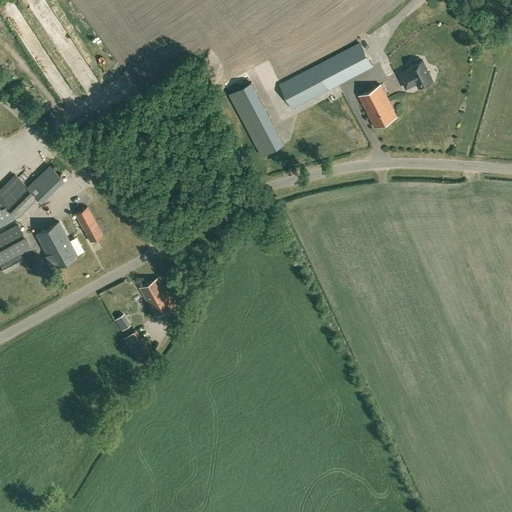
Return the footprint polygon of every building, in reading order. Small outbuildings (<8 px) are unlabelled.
[(253,28),(238,32),(242,43),(256,39),(253,28)] [(372,66),(360,43),(281,84),(292,107),(372,66)] [(433,81),(423,60),(410,67),(411,68),(400,74),(406,88),(417,83),(419,87),(433,81)] [(262,155),(284,143),(251,81),(229,93),(262,155)] [(375,127),(397,116),(381,84),(359,95),(375,127)] [(82,117),(67,127),(73,136),(89,125),(82,117)] [(15,174),(0,189),(0,198),(14,212),(17,216),(37,197),(41,201),(47,195),(33,181),(27,187),(15,174)] [(0,220),(14,212),(0,198),(0,220)] [(102,234),(87,206),(75,212),(90,241),(102,234)] [(54,266),(77,254),(59,221),(36,233),(47,254),(45,255),(50,265),(52,263),(54,266)] [(0,263),(0,264),(20,253),(30,247),(18,225),(0,234),(0,263)] [(24,262),(20,253),(0,264),(5,272),(24,262)] [(156,315),(174,305),(158,276),(140,286),(156,315)] [(140,361),(150,355),(134,330),(124,337),(140,361)]
